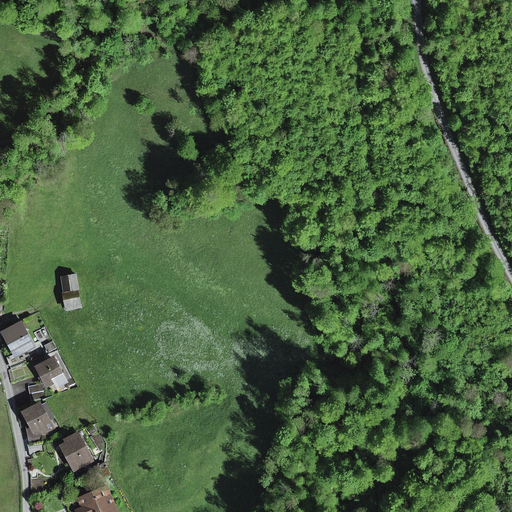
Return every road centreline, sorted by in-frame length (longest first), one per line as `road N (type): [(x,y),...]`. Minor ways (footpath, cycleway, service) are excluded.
road 1 (unclassified): [(511,273),(434,100),(417,0)]
road 2 (residential): [(28,511),(0,352)]
